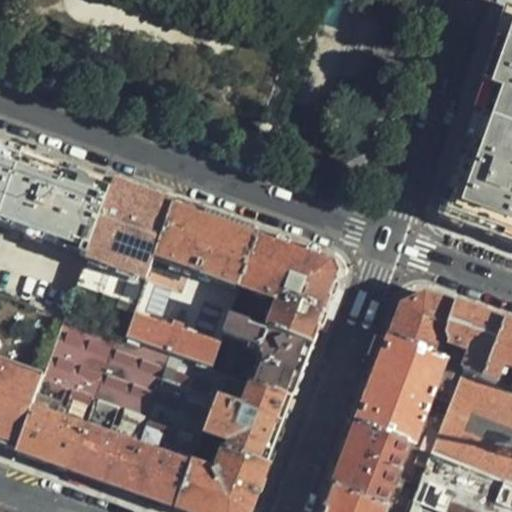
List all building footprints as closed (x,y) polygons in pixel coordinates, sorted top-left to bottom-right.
[(511,12),(506,10),(502,23),(484,78),(481,88),(445,201),(457,226),(492,238),(511,245),(511,12)] [(0,226),(86,258),(112,186),(69,171),(0,145),(0,226)] [(112,186),(86,258),(146,280),(172,208),(128,192),(112,186)] [(239,290),(258,239),(215,223),(172,208),(146,280),(124,341),(169,357),(209,372),(222,337),(229,319),(239,290)] [(314,259),(258,239),(239,290),(281,306),(271,334),(312,347),(321,321),(335,284),(326,263),(314,259)] [(86,258),(64,319),(117,339),(124,341),(146,280),(86,258)] [(399,319),(390,342),(438,362),(456,308),(424,296),(402,311),(399,319)] [(456,308),(438,362),(467,374),(481,381),(502,325),(479,317),(456,308)] [(43,377),(16,453),(33,459),(69,471),(117,339),(64,319),(43,377)] [(306,364),(312,347),(271,334),(229,319),(222,337),(265,352),(252,387),(292,401),(306,364)] [(511,328),(502,325),(481,381),(511,393),(511,328)] [(169,357),(124,341),(117,339),(69,471),(99,482),(121,490),(134,455),(169,357)] [(438,362),(390,342),(369,395),(357,427),(431,454),(449,415),(433,409),(439,395),(455,401),(467,374),(438,362)] [(169,357),(134,455),(189,473),(189,470),(203,433),(215,401),(224,377),(209,372),(169,357)] [(0,446),(16,453),(43,377),(0,361),(0,446)] [(449,415),(431,454),(405,511),(511,511),(511,393),(481,381),(467,374),(455,401),(449,415)] [(227,453),(268,467),(275,447),(292,401),(252,387),(250,386),(242,410),(215,401),(203,433),(230,443),(227,453)] [(405,511),(431,454),(357,427),(345,459),(333,491),(387,511),(405,511)] [(189,473),(175,510),(181,511),(250,511),(254,505),(268,467),(227,453),(217,480),(189,470),(189,473)] [(134,455),(121,490),(161,505),(175,510),(189,473),(134,455)] [(387,511),(333,491),(324,511),(387,511)]
